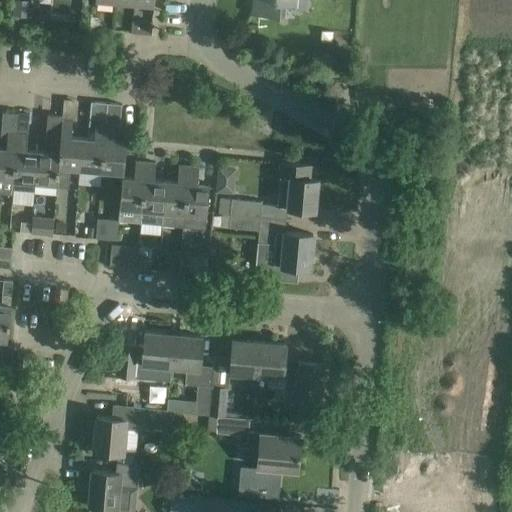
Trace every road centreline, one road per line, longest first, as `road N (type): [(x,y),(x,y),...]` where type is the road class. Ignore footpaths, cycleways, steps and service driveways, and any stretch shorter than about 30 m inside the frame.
road 1 (residential): [(14,511),(107,296),(135,292),(369,315)]
road 2 (unclassified): [(369,315),(375,164),(200,46)]
road 3 (residential): [(0,91),(12,80),(129,89),(131,43),(200,46)]
road 4 (unclassified): [(357,511),(369,315)]
